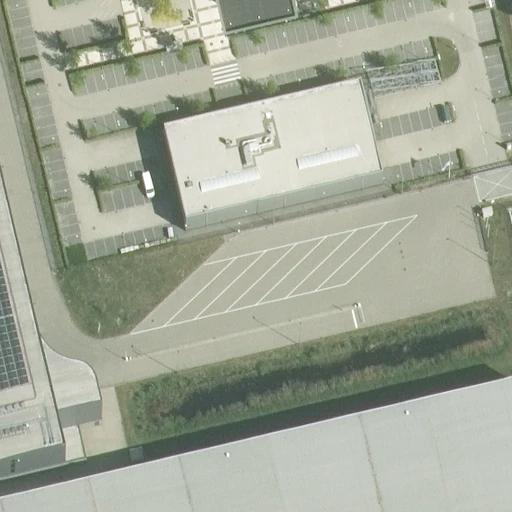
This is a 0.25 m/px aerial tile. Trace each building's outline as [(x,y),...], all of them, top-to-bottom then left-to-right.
[(352,11),(236,32),(240,52),(301,40),(298,28),(313,25),(314,31),(337,26),(336,24),(354,20),(352,11)] [(86,77),(93,92),(124,77),(117,62),(86,77)] [(360,91),(162,138),(185,231),(382,185),(360,91)] [(0,483),(85,463),(78,430),(101,425),(96,402),(95,398),(93,394),(90,391),(87,388),(84,386),(80,384),(76,383),(72,382),(68,381),(64,380),(61,379),(57,377),(54,375),(51,372),(48,370),(46,367),(43,363),(41,360),(38,354),(35,339),(0,189),(0,483)] [(511,511),(511,400),(38,511),(511,511)]
